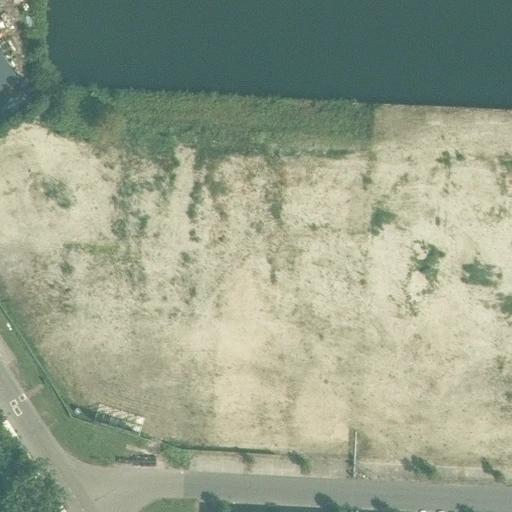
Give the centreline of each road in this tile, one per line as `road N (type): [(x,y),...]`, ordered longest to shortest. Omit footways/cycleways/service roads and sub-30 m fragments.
road 1 (unclassified): [(400,511),(81,497)]
road 2 (unclassified): [(81,497),(0,375)]
